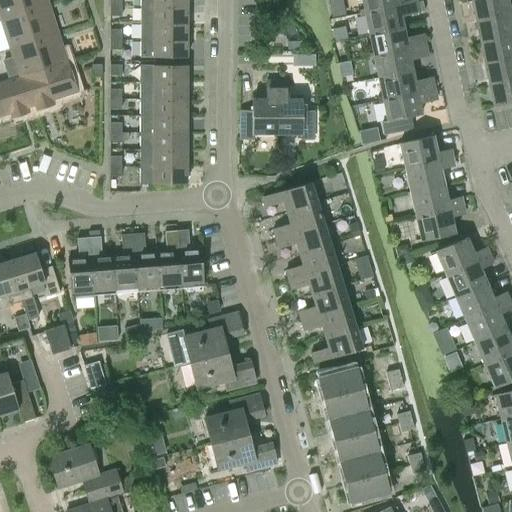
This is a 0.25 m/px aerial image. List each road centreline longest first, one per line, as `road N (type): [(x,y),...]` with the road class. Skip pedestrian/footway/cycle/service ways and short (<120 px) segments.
road 1 (residential): [(222,201),(301,491)]
road 2 (residential): [(511,251),(457,108),(433,0)]
road 3 (residential): [(0,200),(36,188),(105,208),(222,201)]
road 4 (residential): [(219,0),(222,201)]
